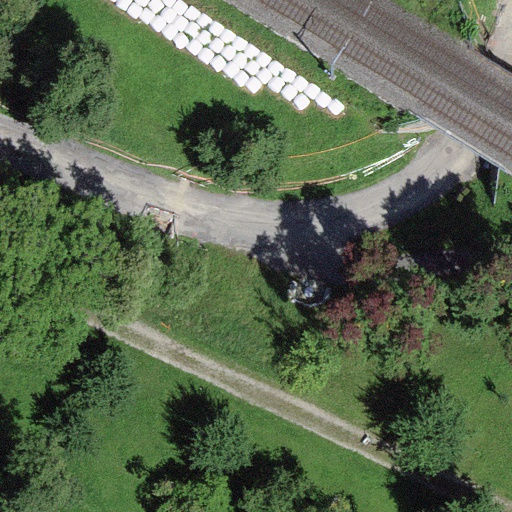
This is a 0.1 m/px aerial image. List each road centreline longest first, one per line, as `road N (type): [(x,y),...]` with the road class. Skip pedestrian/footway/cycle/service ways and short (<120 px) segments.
road 1 (residential): [(511,76),(463,156),(436,180),(349,223),(312,232),(218,226),(0,136)]
road 2 (track): [(0,271),(507,511)]
road 3 (track): [(266,233),(316,267),(346,272),(511,263)]
